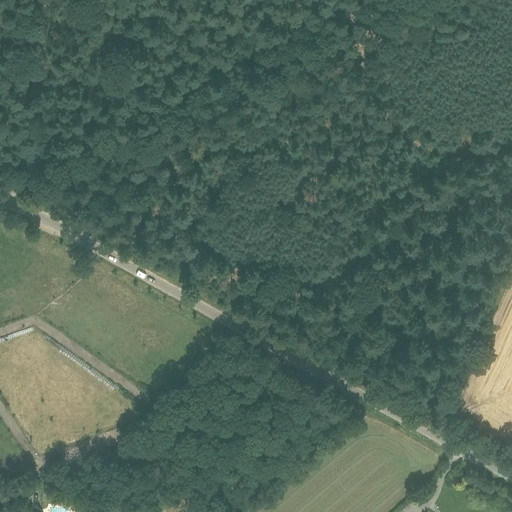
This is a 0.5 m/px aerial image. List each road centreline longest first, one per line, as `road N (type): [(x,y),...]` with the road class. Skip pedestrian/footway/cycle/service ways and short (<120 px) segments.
road 1 (unclassified): [(511,478),(31,212),(0,204)]
road 2 (track): [(38,180),(281,58)]
road 3 (track): [(281,58),(396,0)]
